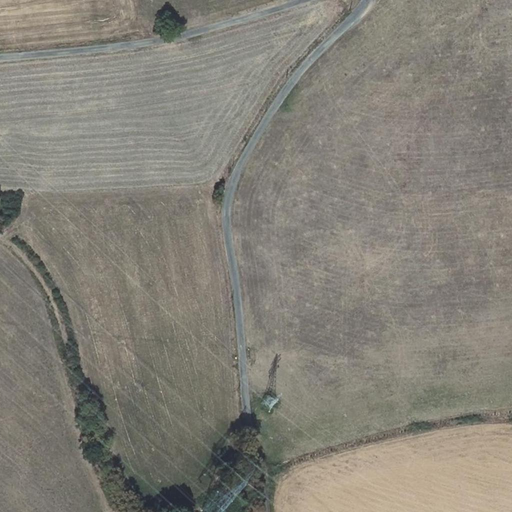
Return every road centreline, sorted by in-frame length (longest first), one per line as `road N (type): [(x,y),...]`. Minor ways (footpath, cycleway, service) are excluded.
road 1 (unclassified): [(260,511),(229,191),(281,96),(366,0)]
road 2 (unclassified): [(0,57),(141,43),(303,0)]
